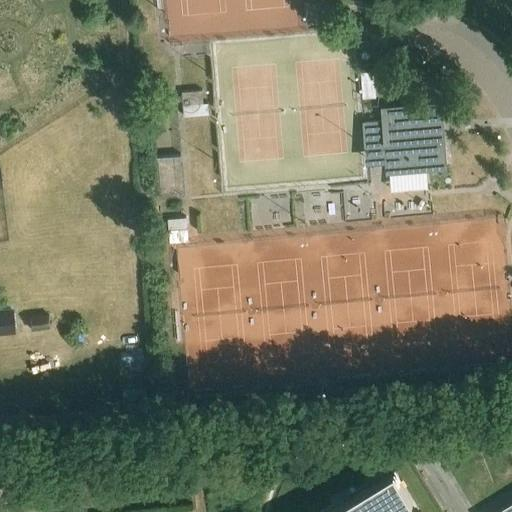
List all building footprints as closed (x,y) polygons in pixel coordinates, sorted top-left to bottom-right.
[(352,38),(212,52),(226,192),(331,181),(365,178),(352,38)] [(374,71),(362,72),(364,98),(376,97),(374,71)] [(203,90),(183,91),(184,105),(204,103),(203,90)] [(367,132),(368,141),(385,139),(388,171),(430,168),(444,166),(439,106),(383,111),(384,122),(364,124),(364,133),(367,132)] [(187,192),(186,153),(162,154),(163,193),(187,192)] [(187,227),(170,229),(171,242),(189,241),(187,227)] [(13,307),(0,308),(0,332),(15,332),(13,307)] [(49,316),(31,317),(32,328),(50,327),(49,316)] [(328,511),(511,511),(511,501),(494,511),(419,511),(414,503),(407,492),(398,477),(394,471),(328,511)]
